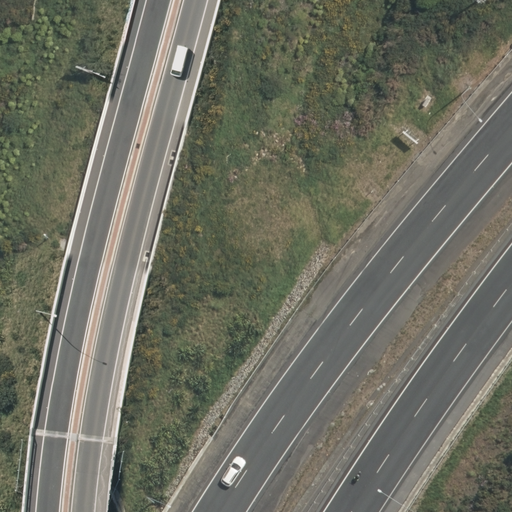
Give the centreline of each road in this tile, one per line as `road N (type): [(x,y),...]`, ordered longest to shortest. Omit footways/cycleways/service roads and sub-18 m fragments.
road 1 (secondary): [(192,0),(103,352),(83,511)]
road 2 (secondary): [(47,511),(79,291),(154,0)]
road 3 (motorway): [(211,511),(386,260),(511,110)]
road 4 (motorway): [(511,275),(348,511)]
